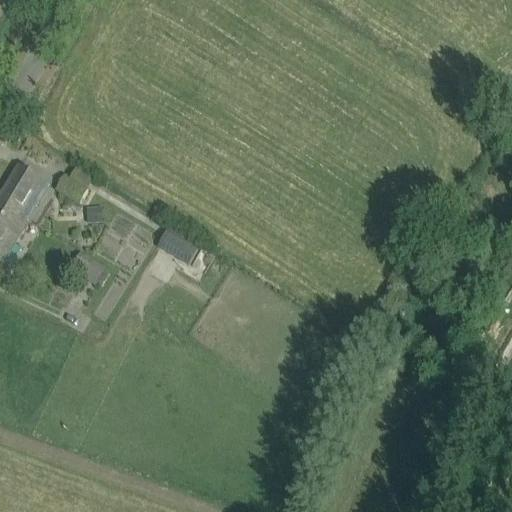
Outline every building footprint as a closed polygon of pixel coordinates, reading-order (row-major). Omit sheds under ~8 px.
[(18,220),(31,199),(41,182),(19,169),(0,200),(0,209),(28,226),(18,220)] [(79,207),(87,193),(65,180),(57,193),(79,207)] [(0,261),(5,264),(28,226),(0,209),(0,261)] [(103,225),(102,210),(87,211),(88,226),(103,225)] [(199,249),(169,231),(158,250),(188,268),(199,249)]
